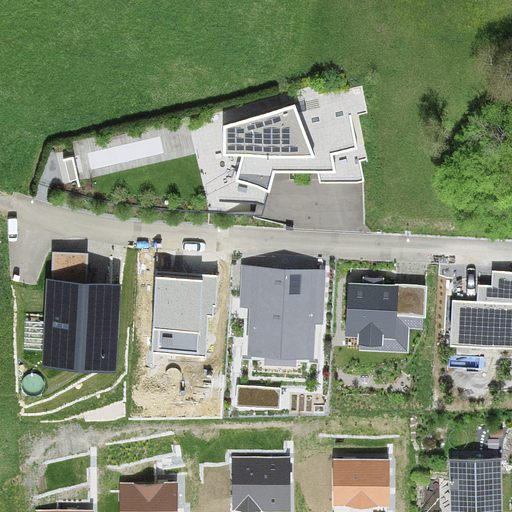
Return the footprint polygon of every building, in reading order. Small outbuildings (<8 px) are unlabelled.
[(294,106),(226,126),(223,154),(313,155),(294,106)] [(73,159),(67,161),(69,182),(78,179),(73,159)] [(318,274),(251,271),(246,351),(313,355),(318,274)] [(214,303),(215,278),(159,275),(154,350),(203,353),(205,313),(210,313),(211,303),(214,303)] [(479,304),(455,303),(453,343),(511,345),(511,275),(494,275),(494,288),(480,287),(479,304)] [(118,286),(49,283),(44,364),(114,368),(118,286)] [(424,288),(350,285),(348,334),(363,335),(362,348),(406,349),(407,326),(420,326),(420,315),(424,315),(424,288)] [(288,459),(235,459),(235,509),(288,509),(288,459)] [(387,461),(336,461),(336,504),(388,504),(387,461)] [(499,511),(499,461),(452,462),(452,511),(499,511)] [(175,511),(176,485),(122,484),(121,511),(175,511)]
